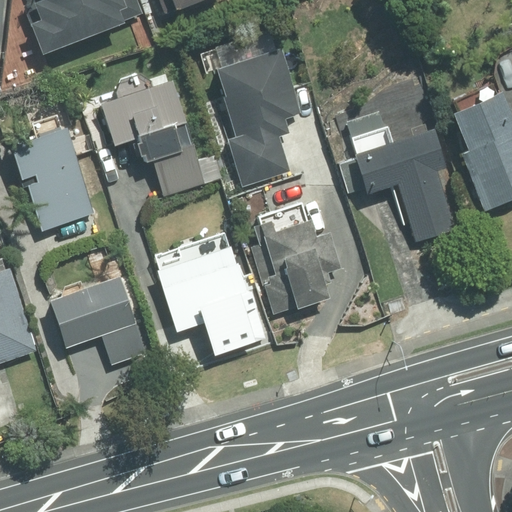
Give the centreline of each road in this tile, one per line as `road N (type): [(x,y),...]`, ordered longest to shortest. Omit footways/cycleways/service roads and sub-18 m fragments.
road 1 (secondary): [(200,457),(387,381),(511,345)]
road 2 (secondary): [(200,457),(417,406)]
road 3 (secondary): [(11,511),(200,457)]
road 4 (residential): [(424,511),(366,467),(311,441)]
